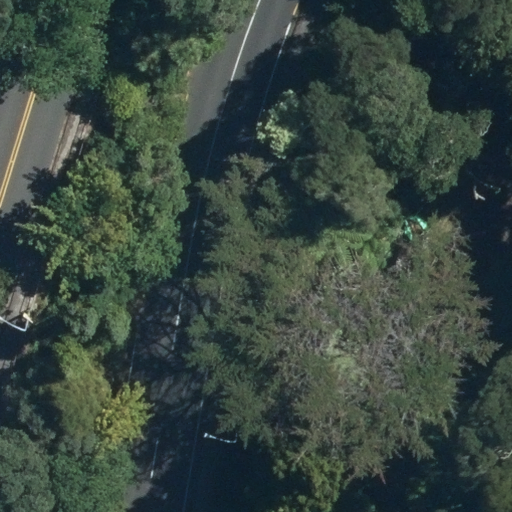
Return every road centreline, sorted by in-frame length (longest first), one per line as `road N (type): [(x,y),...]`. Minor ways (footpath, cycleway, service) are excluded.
road 1 (secondary): [(257,0),(196,220),(146,511)]
road 2 (tertiary): [(63,0),(0,208)]
